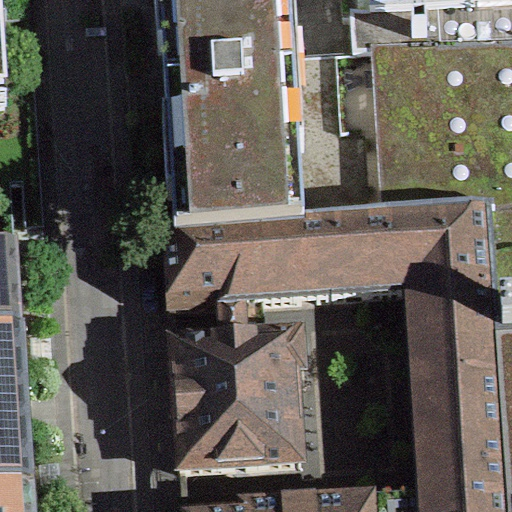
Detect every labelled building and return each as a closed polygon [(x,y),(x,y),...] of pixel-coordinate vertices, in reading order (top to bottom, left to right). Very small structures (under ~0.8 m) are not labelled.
[(173,203),(176,243),(305,232),(300,156),(303,156),(294,12),(289,12),(287,0),(154,0),(158,59),(164,58),(168,127),(162,127),(167,203),(173,203)] [(511,213),(511,0),(368,0),(369,15),(369,17),(350,18),(353,60),(353,63),(371,62),(382,222),(382,225),(384,225),(488,216),(511,213)] [(511,213),(488,216),(497,343),(511,342),(511,213)] [(509,511),(497,343),(488,216),(384,225),(382,225),(305,232),(176,243),(175,243),(165,244),(169,314),(405,298),(419,502),(372,505),(371,503),(233,511),(509,511)] [(0,259),(0,337),(20,336),(15,258),(2,260),(0,259)] [(0,493),(30,491),(20,336),(0,337),(0,493)] [(169,401),(170,424),(177,433),(180,476),(300,468),(294,376),(301,375),(299,340),(172,349),(174,391),(169,401)] [(511,511),(511,342),(497,343),(509,511),(511,511)] [(0,511),(31,511),(30,491),(0,493),(0,511)]
